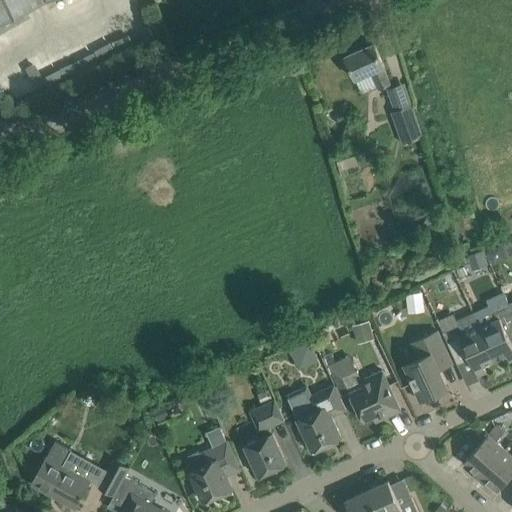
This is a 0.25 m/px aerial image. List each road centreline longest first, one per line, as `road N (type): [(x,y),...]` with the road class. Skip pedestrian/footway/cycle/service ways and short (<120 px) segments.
road 1 (unclassified): [(0,152),(336,0)]
road 2 (residential): [(248,511),(399,446)]
road 3 (residential): [(399,446),(511,394)]
